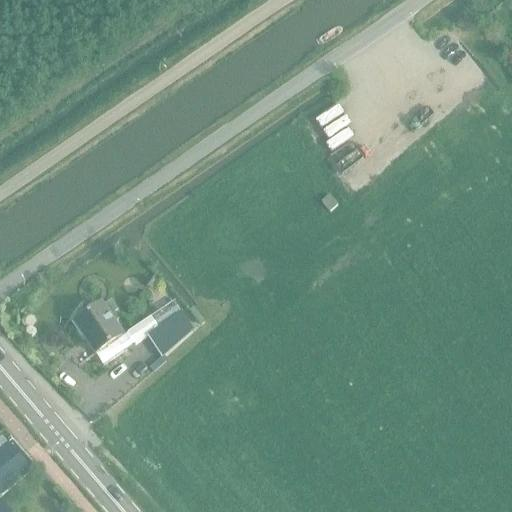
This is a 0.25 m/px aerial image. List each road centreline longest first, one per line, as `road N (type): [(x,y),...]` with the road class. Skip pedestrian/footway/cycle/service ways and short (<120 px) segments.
road 1 (unclassified): [(0,290),(424,0)]
road 2 (unclassified): [(0,197),(282,0)]
road 3 (unknown): [(157,511),(0,337)]
road 4 (secondary): [(0,369),(122,511)]
